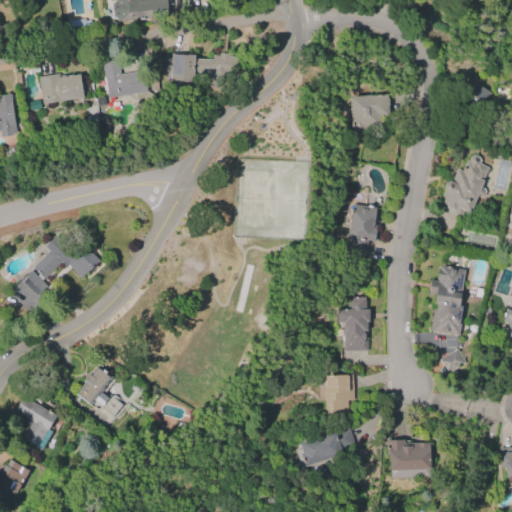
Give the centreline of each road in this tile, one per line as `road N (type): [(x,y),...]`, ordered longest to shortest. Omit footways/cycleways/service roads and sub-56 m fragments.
road 1 (residential): [(294,24),(352,18),(392,27),(407,38),(427,78),(399,280),(411,390)]
road 2 (residential): [(294,24),(285,64),(225,122),(111,303),(0,372)]
road 3 (residential): [(191,173),(0,217)]
